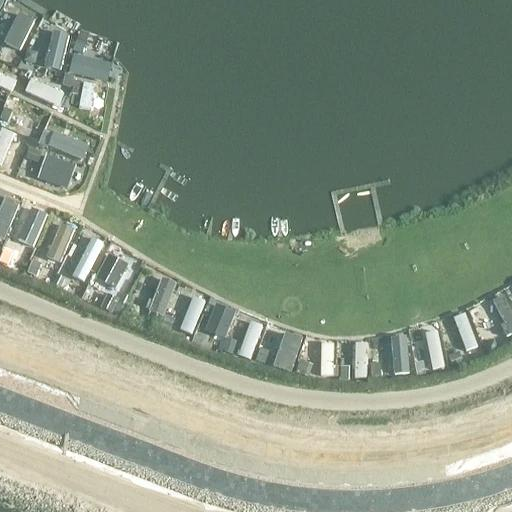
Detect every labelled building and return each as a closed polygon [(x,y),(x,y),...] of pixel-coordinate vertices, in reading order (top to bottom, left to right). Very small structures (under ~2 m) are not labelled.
[(20,54),(34,26),(19,19),(5,46),(20,54)] [(60,74),(67,40),(52,37),(45,70),(60,74)] [(85,46),(76,42),(72,53),(81,56),(85,46)] [(38,54),(26,52),(23,66),(35,68),(38,54)] [(111,67),(73,58),(68,75),(107,84),(111,67)] [(14,84),(0,76),(0,89),(9,94),(14,84)] [(64,98),(31,82),(25,94),(58,110),(64,98)] [(89,111),(94,87),(94,86),(83,84),(78,109),(89,111)] [(43,113),(15,101),(10,112),(39,124),(43,113)] [(5,112),(1,122),(8,126),(13,115),(5,112)] [(0,167),(0,168),(14,136),(1,130),(0,132),(0,167)] [(88,149),(54,134),(48,149),(82,164),(88,149)] [(26,140),(24,147),(36,151),(38,144),(26,140)] [(41,155),(29,151),(25,161),(37,165),(41,155)] [(67,193),(76,170),(46,160),(37,182),(67,193)] [(21,208),(7,201),(0,214),(0,244),(3,246),(21,208)] [(34,251),(47,219),(31,212),(18,245),(34,251)] [(60,267),(73,235),(60,230),(47,261),(60,267)] [(84,285),(103,249),(91,242),(72,279),(84,285)] [(12,257),(4,252),(0,261),(0,265),(6,269),(12,257)] [(116,290),(127,268),(107,258),(96,280),(116,290)] [(42,268),(32,264),(26,276),(37,280),(42,268)] [(64,281),(57,278),(53,288),(60,291),(64,281)] [(163,319),(175,287),(161,281),(153,303),(149,302),(146,310),(149,312),(149,314),(163,319)] [(118,303),(108,297),(101,310),(111,315),(118,303)] [(511,338),(511,314),(504,299),(493,304),(504,326),(500,329),(506,341),(511,339),(511,338)] [(191,337),(204,306),(192,301),(179,332),(191,337)] [(224,342),(235,315),(216,308),(206,335),(220,340),(216,350),(220,352),(224,342)] [(174,322),(165,318),(161,329),(169,332),(174,322)] [(478,349),(465,318),(454,323),(466,354),(478,349)] [(249,362),(261,330),(249,326),(244,340),(240,339),(238,344),(242,345),(238,358),(249,362)] [(447,372),(439,332),(423,335),(431,375),(447,372)] [(302,344),(284,338),(274,371),(293,376),(302,344)] [(409,376),(406,340),(390,341),(393,378),(409,376)] [(236,345),(226,341),(222,352),(232,356),(236,345)] [(494,343),(483,348),(488,358),(499,353),(494,343)] [(366,380),(367,346),(355,346),(354,379),(366,380)] [(332,369),(333,348),(321,348),(321,379),(338,379),(338,369),(332,369)] [(269,355),(260,352),(256,364),(265,367),(269,355)] [(459,355),(447,359),(452,372),(464,368),(459,355)] [(307,379),(311,368),(299,364),(295,375),(307,379)] [(424,365),(414,367),(416,379),(426,377),(424,365)] [(380,366),(370,367),(371,378),(381,378),(380,366)] [(348,369),(340,369),(340,382),(348,382),(348,369)]
